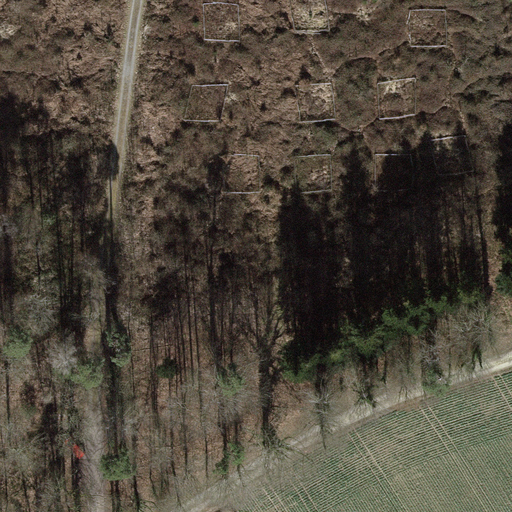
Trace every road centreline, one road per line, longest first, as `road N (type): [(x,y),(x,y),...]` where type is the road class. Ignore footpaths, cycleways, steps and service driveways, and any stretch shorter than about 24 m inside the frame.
road 1 (track): [(141,0),(101,309),(98,511)]
road 2 (track): [(192,511),(322,435),(511,360)]
